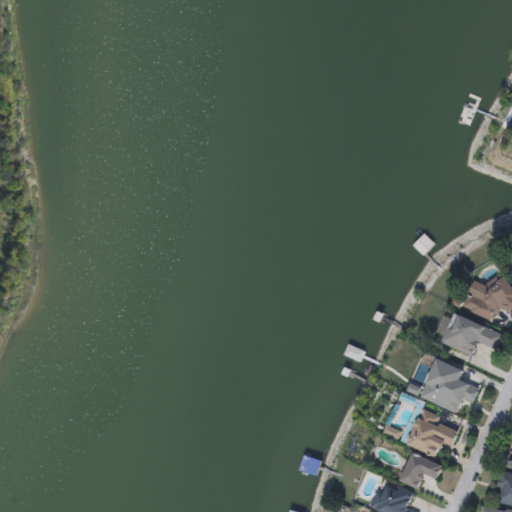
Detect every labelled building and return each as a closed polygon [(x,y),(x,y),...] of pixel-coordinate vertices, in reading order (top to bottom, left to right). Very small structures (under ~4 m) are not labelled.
[(424,254),(414,246),(423,234),(427,238),(424,241),(430,246),(424,254)] [(505,334),(497,352),(479,344),(473,357),(441,343),(454,312),(505,334)] [(466,369),(461,380),(481,388),(474,405),(463,401),(458,413),(421,398),(437,358),(466,369)] [(407,445),(422,408),(442,416),(439,424),(459,432),(454,446),(444,442),(438,457),(407,445)] [(400,481),(414,451),(444,465),(439,477),(429,472),(421,490),(400,481)] [(411,509),(417,511),(377,511),(370,509),(377,489),(388,493),(392,483),(417,493),(411,509)]
